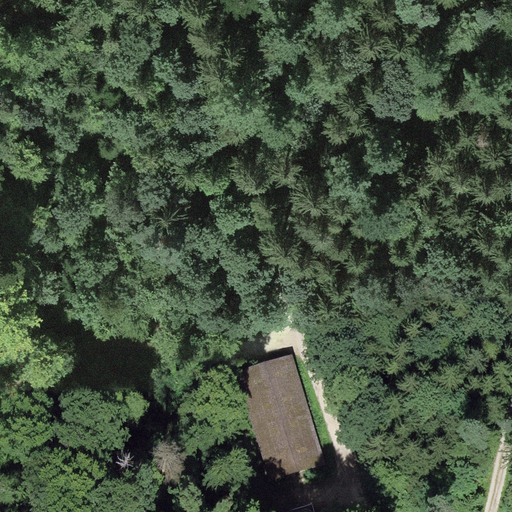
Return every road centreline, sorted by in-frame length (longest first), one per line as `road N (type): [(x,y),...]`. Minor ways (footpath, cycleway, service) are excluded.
road 1 (track): [(190,0),(293,317),(375,511)]
road 2 (track): [(293,317),(143,349),(64,351)]
